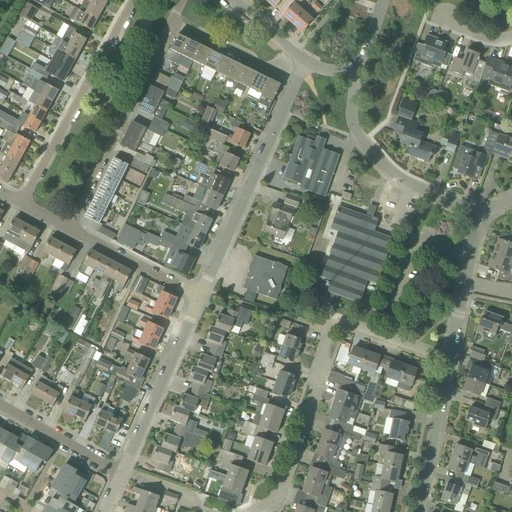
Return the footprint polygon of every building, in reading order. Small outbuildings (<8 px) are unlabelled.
[(83,0),(78,10),(97,20),(103,9),(86,0),(83,0)] [(108,0),(86,0),(103,9),(108,0)] [(265,0),(275,9),(282,0),(265,0)] [(295,0),(282,15),(292,24),(303,12),(297,7),(302,1),(301,0),(295,0)] [(29,22),(30,20),(37,9),(27,3),(19,16),(29,22)] [(322,8),(317,4),(315,3),(312,7),(318,12),(322,8)] [(91,31),(97,20),(78,10),(75,7),(69,18),(91,31)] [(313,21),(303,12),(292,24),(302,33),(313,21)] [(25,24),(21,31),(34,38),(38,32),(25,24)] [(78,35),(80,32),(70,27),(63,40),(80,50),(86,40),(78,35)] [(18,37),(31,44),(33,40),(20,33),(18,37)] [(182,56),(188,43),(189,40),(184,38),(183,41),(176,38),(178,35),(177,35),(174,41),(174,40),(173,42),(174,42),(170,50),(182,56)] [(427,35),(423,45),(425,46),(421,58),(415,56),(416,53),(413,61),(431,68),(432,66),(440,69),(442,64),(446,53),(443,53),(447,43),(446,43),(446,45),(438,42),(439,40),(427,35)] [(5,43),(11,47),(14,42),(8,38),(5,43)] [(75,61),(80,50),(63,40),(57,51),(75,61)] [(188,43),(182,56),(193,61),(199,49),(201,46),(200,46),(195,44),(194,46),(188,43)] [(69,71),(75,61),(57,51),(51,48),(48,53),(54,55),(51,61),(69,71)] [(204,67),(211,55),(212,52),(212,51),(211,52),(207,49),(206,52),(199,49),(193,61),(204,67)] [(481,80),(482,76),(487,64),(479,61),(479,58),(480,55),(466,50),(462,61),(454,58),(449,71),(463,76),(464,73),(473,76),(471,82),(479,85),(481,80)] [(213,78),(216,73),(222,60),(224,57),(223,57),(218,55),(217,58),(211,55),(204,67),(202,72),(213,78)] [(509,88),(511,80),(511,68),(496,63),(497,61),(489,58),(487,64),(482,76),(486,78),(489,79),(488,80),(509,88)] [(227,78),(233,66),(235,63),(234,63),(230,61),(228,63),(222,60),(216,73),(227,78)] [(63,82),(69,71),(51,61),(46,70),(34,63),(30,69),(47,79),(50,74),(63,82)] [(235,91),(236,89),(245,71),(246,68),(241,66),(240,69),(233,66),(227,78),(224,85),(225,86),(225,87),(233,91),(234,90),(235,91)] [(47,84),(46,85),(44,84),(47,79),(30,69),(30,70),(27,75),(27,76),(34,81),(29,89),(34,91),(52,101),(58,91),(47,84)] [(251,74),(245,71),(236,89),(242,92),(245,87),(250,89),(256,77),(258,74),(257,74),(252,72),(251,74)] [(166,87),(170,79),(157,72),(152,80),(166,87)] [(171,77),(170,79),(166,87),(168,87),(177,92),(178,92),(183,82),(171,77)] [(246,97),(258,102),(268,83),(269,80),(269,79),(269,80),(264,77),(263,80),(256,77),(250,89),(246,97)] [(274,86),(268,83),(258,102),(254,110),(252,114),(246,125),(252,129),(258,117),(263,119),(265,116),(273,101),(273,100),(275,96),(276,96),(277,94),(276,94),(281,85),(280,85),(275,83),(274,86)] [(149,86),(144,98),(166,109),(169,103),(161,100),(164,93),(149,86)] [(177,92),(168,87),(164,94),(174,99),(177,92)] [(0,99),(4,102),(8,94),(0,89),(0,99)] [(47,112),(52,101),(34,91),(28,102),(47,112)] [(194,91),(191,98),(201,102),(204,95),(194,91)] [(41,122),(47,112),(28,102),(12,93),(9,97),(25,106),(22,112),(41,122)] [(168,124),(163,121),(161,120),(166,110),(166,109),(144,98),(138,110),(152,117),(152,116),(154,117),(150,124),(164,131),(166,132),(169,126),(168,124)] [(218,99),(214,106),(212,109),(217,112),(222,114),(228,104),(218,99)] [(412,121),(417,106),(402,100),(396,116),(398,117),(395,125),(397,125),(396,128),(394,129),(393,132),(401,136),(399,143),(409,146),(406,154),(410,156),(412,155),(412,154),(415,155),(414,157),(429,162),(431,155),(434,156),(437,147),(421,142),(423,134),(415,131),(418,123),(412,121)] [(195,134),(210,141),(223,147),(226,142),(230,144),(230,145),(238,147),(238,146),(244,148),(250,134),(239,129),(241,123),(232,119),(229,126),(237,129),(233,137),(210,127),(217,112),(212,109),(207,107),(195,134)] [(0,119),(2,121),(18,130),(21,125),(35,133),(41,122),(22,112),(21,112),(17,119),(0,109),(0,119)] [(16,134),(18,130),(2,121),(0,125),(0,127),(7,131),(1,141),(6,143),(12,147),(13,146),(24,153),(30,142),(19,135),(18,136),(16,134)] [(126,134),(155,147),(160,137),(161,137),(164,131),(150,124),(147,130),(146,129),(132,122),(126,134)] [(440,145),(446,147),(444,151),(454,154),(460,136),(451,133),(450,134),(444,132),(440,145)] [(155,147),(126,134),(120,146),(134,153),(137,147),(152,154),(155,148),(155,147)] [(511,139),(499,135),(493,153),(501,156),(502,154),(511,157),(511,139)] [(298,136),(283,179),(300,185),(299,188),(316,194),(325,197),(340,155),(323,149),(324,146),(298,136)] [(229,149),(223,147),(210,141),(206,150),(219,155),(215,164),(233,172),(234,171),(238,161),(239,159),(227,153),(229,149)] [(19,163),(24,153),(13,146),(12,147),(6,143),(0,153),(7,157),(19,163)] [(472,178),(476,166),(483,168),(487,157),(474,152),(474,151),(460,146),(452,167),(459,170),(458,173),(472,178)] [(133,160),(137,162),(141,164),(145,166),(149,167),(153,158),(145,154),(144,156),(136,152),(132,159),(133,160)] [(13,174),(19,163),(7,157),(1,167),(13,174)] [(114,159),(99,188),(113,195),(128,166),(114,159)] [(222,196),(229,181),(219,176),(219,177),(213,174),(215,170),(205,165),(196,184),(206,189),(222,196)] [(0,180),(7,184),(13,174),(1,167),(0,168),(0,180)] [(99,224),(113,195),(99,188),(85,217),(99,224)] [(206,189),(200,203),(206,206),(205,206),(216,211),(222,196),(206,189)] [(141,190),(136,202),(145,205),(150,193),(141,190)] [(163,205),(188,216),(190,213),(193,214),(195,208),(183,202),(168,195),(163,205)] [(300,200),(292,197),(287,195),(285,202),(298,207),(300,200)] [(198,201),(186,196),(183,202),(195,208),(198,201)] [(283,240),(286,230),(293,211),(274,204),(271,214),(272,214),(269,222),(268,222),(265,231),(275,235),(274,237),(283,240)] [(339,207),(336,216),(331,230),(338,232),(322,280),(331,283),(326,298),(331,300),(333,294),(359,303),(367,280),(376,284),(392,238),(362,228),(366,216),(339,207)] [(196,214),(189,228),(205,235),(212,220),(201,216),(196,214)] [(14,218),(3,239),(16,246),(27,225),(14,218)] [(27,225),(16,246),(29,253),(40,232),(27,225)] [(125,225),(117,242),(123,245),(123,244),(133,249),(141,233),(125,225)] [(198,250),(205,235),(189,228),(184,241),(164,232),(160,239),(175,245),(186,250),(188,246),(198,250)] [(499,240),(494,254),(511,260),(511,237),(511,238),(511,239),(511,244),(499,240)] [(46,258),(54,262),(63,245),(50,238),(39,258),(45,261),(46,258)] [(76,251),(63,245),(54,262),(62,266),(60,270),(65,272),(76,251)] [(184,255),(186,250),(175,245),(173,251),(177,253),(172,267),(177,269),(177,270),(187,275),(188,274),(189,274),(190,274),(192,269),(192,268),(191,267),(194,259),(184,255)] [(90,277),(94,269),(101,255),(90,250),(79,271),(90,277)] [(497,279),(510,282),(511,276),(511,275),(508,274),(510,267),(511,267),(511,260),(494,254),(488,268),(501,272),(498,278),(497,278),(497,279)] [(104,275),(111,261),(101,255),(94,269),(103,274),(104,275)] [(26,271),(31,260),(24,256),(18,267),(26,271)] [(287,267),(282,265),(280,264),(278,263),(276,263),(274,263),(254,256),(253,261),(257,271),(255,272),(254,271),(250,269),(243,289),(247,290),(249,292),(254,294),(256,293),(276,300),(278,296),(279,294),(281,289),(281,287),(287,267)] [(38,264),(31,260),(26,271),(22,278),(29,282),(38,264)] [(109,277),(114,280),(121,266),(111,261),(104,275),(103,274),(100,282),(96,289),(93,295),(100,299),(109,283),(107,282),(109,277)] [(121,266),(114,280),(120,283),(116,290),(121,293),(131,271),(121,266)] [(78,272),(76,278),(85,282),(88,277),(78,272)] [(61,292),(68,279),(60,275),(52,291),(60,295),(61,292)] [(144,279),(138,276),(130,290),(137,293),(144,279)] [(68,279),(61,292),(68,296),(74,283),(68,279)] [(96,289),(100,282),(95,279),(91,286),(96,289)] [(159,286),(156,293),(161,296),(158,302),(172,309),(177,298),(162,292),(164,288),(161,287),(161,286),(159,286)] [(129,309),(136,312),(139,304),(129,300),(126,308),(129,309)] [(167,320),(172,309),(158,302),(155,309),(147,306),(145,310),(167,320)] [(71,329),(81,309),(74,306),(64,325),(71,329)] [(129,309),(126,308),(123,306),(120,312),(127,315),(129,309)] [(219,314),(214,327),(214,328),(226,332),(229,333),(232,326),(240,329),(243,322),(248,323),(252,312),(240,307),(238,313),(228,309),(226,316),(219,314)] [(501,327),(504,319),(501,318),(502,316),(501,314),(498,313),(496,314),(495,315),(485,312),(484,316),(485,317),(484,320),(480,319),(475,332),(482,335),(484,331),(495,335),(499,326),(501,327)] [(289,329),(291,323),(279,318),(277,324),(289,329)] [(81,319),(74,332),(81,336),(88,322),(81,319)] [(144,333),(158,340),(163,329),(141,319),(139,324),(146,327),(144,333)] [(213,343),(210,350),(223,354),(227,343),(222,341),(226,332),(214,328),(214,327),(211,326),(206,341),(213,343)] [(111,337),(122,342),(125,335),(114,330),(111,337)] [(153,350),(158,340),(144,333),(141,339),(134,336),(132,341),(153,350)] [(286,335),(282,346),(299,352),(301,344),(299,343),(300,339),(286,335)] [(113,349),(117,340),(110,337),(106,345),(113,349)] [(296,360),(299,352),(282,346),(278,358),(292,363),(293,359),(296,360)] [(91,360),(93,361),(97,352),(96,351),(97,351),(90,347),(75,376),(71,385),(77,388),(83,376),(91,360)] [(485,352),(471,347),(470,351),(471,352),(469,357),(483,362),(486,356),(484,355),(485,352)] [(361,369),(366,352),(353,348),(348,364),(345,371),(351,373),(353,366),(361,369)] [(133,357),(130,364),(145,370),(149,360),(128,350),(126,354),(133,357)] [(201,354),(196,367),(196,368),(208,372),(217,376),(222,363),(221,361),(220,361),(223,354),(210,350),(208,356),(201,354)] [(261,359),(273,363),(275,356),(264,352),(261,359)] [(379,357),(366,352),(361,369),(368,371),(366,378),(370,380),(364,395),(369,396),(371,397),(376,384),(382,368),(376,365),(379,357)] [(37,356),(32,365),(38,369),(44,360),(39,357),(37,356)] [(39,370),(45,373),(53,360),(48,356),(47,356),(39,370)] [(483,362),(469,357),(467,364),(472,366),(468,378),(484,384),(489,386),(492,378),(494,379),(498,368),(483,362)] [(1,376),(12,382),(22,365),(11,358),(1,376)] [(111,363),(100,358),(95,367),(107,372),(111,363)] [(271,369),(273,363),(261,359),(259,365),(271,369)] [(387,375),(399,379),(404,366),(392,361),(387,375)] [(140,381),(145,370),(130,364),(127,370),(120,367),(116,376),(132,383),(134,378),(140,381)] [(12,382),(22,389),(33,371),(22,365),(12,382)] [(192,390),(207,395),(212,382),(205,380),(208,372),(196,368),(196,367),(193,366),(188,381),(195,383),(192,390)] [(417,370),(404,366),(399,379),(397,388),(409,392),(417,370)] [(280,371),(276,383),(292,388),(295,381),(292,380),(294,376),(280,371)] [(71,385),(75,376),(69,373),(64,382),(71,385)] [(107,386),(106,386),(103,393),(109,395),(114,383),(116,377),(111,375),(109,380),(107,386)] [(42,400),(49,388),(52,382),(46,379),(46,378),(42,376),(31,394),(42,400)] [(340,386),(349,389),(353,391),(356,383),(343,378),(340,386)] [(468,378),(464,390),(480,396),(484,384),(468,378)] [(103,393),(106,386),(98,383),(93,395),(101,398),(103,393)] [(290,396),(292,388),(276,383),(272,395),(286,399),(287,395),(290,396)] [(376,384),(371,397),(378,400),(383,387),(376,384)] [(49,388),(42,400),(53,406),(64,388),(59,385),(55,392),(49,388)] [(254,394),(266,398),(268,393),(250,386),(248,392),(254,394)] [(64,411),(75,416),(81,402),(75,399),(78,391),(74,389),(64,411)] [(369,396),(364,395),(353,391),(349,389),(348,394),(338,391),(334,404),(357,412),(359,406),(358,405),(360,399),(367,401),(369,396)] [(184,394),(179,407),(178,408),(190,413),(193,414),(196,406),(206,409),(210,396),(207,395),(192,390),(190,396),(184,394)] [(86,421),(95,399),(85,394),(81,402),(75,416),(86,421)] [(254,394),(253,396),(251,395),(249,400),(252,401),(258,403),(264,404),(266,398),(254,394)] [(403,408),(406,401),(393,396),(391,404),(403,408)] [(484,405),(488,406),(498,410),(501,403),(487,398),(484,405)] [(384,410),(386,402),(376,400),(375,408),(384,410)] [(95,425),(105,430),(112,415),(115,409),(108,407),(109,405),(104,403),(95,425)] [(266,405),(264,404),(258,403),(255,413),(281,422),(285,410),(267,404),(266,405)] [(353,420),(353,418),(354,419),(357,412),(334,404),(329,418),(340,422),(338,428),(352,432),(354,426),(352,425),(354,420),(353,420)] [(177,423),(175,429),(193,436),(197,424),(195,423),(195,422),(187,420),(190,413),(178,408),(179,407),(175,406),(170,421),(177,423)] [(485,413),(470,407),(465,421),(473,423),(471,426),(484,431),(488,419),(494,422),(499,410),(498,410),(488,406),(485,413)] [(112,415),(105,430),(116,434),(126,413),(121,410),(118,418),(112,415)] [(389,439),(400,441),(400,442),(404,443),(405,438),(403,438),(404,434),(406,434),(406,433),(405,433),(405,430),(407,431),(409,422),(405,421),(406,414),(391,410),(389,419),(393,419),(389,439)] [(245,421),(243,427),(254,431),(257,426),(259,427),(258,427),(276,434),(281,422),(255,413),(254,413),(256,413),(252,424),(245,421)] [(368,424),(369,416),(358,413),(356,422),(368,424)] [(240,433),(252,437),(254,431),(243,427),(240,433)] [(320,442),(335,448),(336,448),(340,436),(354,440),(356,434),(352,432),(338,428),(336,434),(325,430),(320,442)] [(166,434),(161,447),(161,448),(172,452),(176,453),(179,445),(186,448),(186,447),(188,447),(193,449),(196,447),(200,448),(203,447),(205,441),(193,437),(193,436),(175,429),(172,436),(166,434)] [(10,435),(2,430),(0,433),(0,459),(1,460),(7,448),(3,446),(10,435)] [(364,440),(374,442),(376,434),(365,432),(364,440)] [(18,439),(10,435),(3,446),(7,448),(1,460),(9,464),(12,459),(19,447),(15,445),(18,439)] [(254,438),(252,437),(248,447),(251,448),(269,455),(273,443),(255,437),(254,438)] [(12,459),(19,463),(26,451),(30,454),(36,442),(28,438),(25,443),(22,449),(19,447),(12,459)] [(222,449),(228,452),(232,441),(226,439),(222,449)] [(26,451),(19,463),(27,467),(33,456),(37,458),(44,447),(36,442),(30,454),(26,451)] [(327,458),(325,465),(339,470),(341,463),(336,461),(341,450),(336,448),(335,448),(320,442),(316,454),(327,458)] [(377,464),(384,466),(399,469),(402,456),(391,454),(393,447),(380,445),(379,452),(380,452),(377,464)] [(452,457),(467,463),(474,466),(483,469),(487,457),(488,457),(491,450),(477,445),(474,452),(478,453),(476,458),(470,455),(472,451),(456,445),(452,457)] [(173,462),(169,461),(172,452),(161,448),(161,447),(158,446),(153,460),(159,463),(157,470),(168,474),(173,462)] [(27,467),(36,472),(42,461),(46,464),(53,452),(44,447),(37,458),(33,456),(27,467)] [(269,455),(251,448),(247,460),(265,466),(269,455)] [(218,455),(230,459),(232,453),(220,449),(218,455)] [(366,465),(368,455),(360,454),(359,464),(366,465)] [(230,459),(218,455),(215,461),(228,465),(230,459)] [(467,463),(452,457),(447,469),(463,475),(467,463)] [(497,473),(500,465),(488,461),(486,469),(497,473)] [(65,464),(61,472),(72,479),(70,483),(81,489),(86,481),(81,478),(83,474),(65,464)] [(322,486),(327,487),(331,476),(343,480),(346,473),(339,470),(325,465),(322,464),(320,471),(311,468),(307,480),(323,485),(322,486)] [(226,476),(244,483),(248,471),(230,465),(226,476)] [(396,482),(399,469),(384,466),(381,478),(374,477),(372,484),(384,486),(388,487),(389,481),(396,482)] [(361,481),(362,473),(355,471),(353,479),(361,481)] [(76,497),(81,489),(70,483),(72,479),(61,472),(56,480),(67,487),(65,491),(76,497)] [(4,476),(2,481),(0,484),(0,486),(5,489),(8,484),(10,479),(4,476)] [(240,494),(244,483),(226,476),(222,488),(240,494)] [(463,482),(471,486),(477,488),(480,481),(466,476),(463,482)] [(63,493),(60,498),(72,505),(76,497),(65,491),(67,487),(56,480),(51,488),(57,492),(58,490),(63,493)] [(308,501),(312,503),(326,507),(328,501),(322,494),(320,493),(322,486),(323,485),(307,480),(303,492),(309,494),(306,501),(308,501)] [(8,484),(5,489),(6,490),(12,494),(15,488),(18,484),(12,481),(10,486),(8,484)] [(455,504),(453,511),(456,511),(461,511),(467,496),(471,486),(463,482),(459,481),(457,487),(449,484),(447,490),(445,489),(441,500),(450,503),(450,502),(455,504)] [(508,493),(510,487),(494,481),(492,488),(508,493)] [(383,493),(384,486),(372,484),(371,491),(376,492),(373,505),(389,508),(392,495),(383,493)] [(15,488),(12,494),(18,497),(21,492),(23,493),(26,488),(20,485),(17,490),(15,488)] [(140,495),(138,501),(155,507),(159,496),(134,487),(132,492),(140,495)] [(163,499),(176,503),(179,497),(165,492),(163,499)] [(53,498),(48,507),(57,511),(60,511),(62,509),(66,511),(75,511),(78,508),(72,505),(60,498),(58,501),(53,498)] [(81,503),(87,506),(89,501),(84,498),(81,503)] [(95,505),(89,501),(87,506),(93,510),(95,505)] [(128,504),(126,509),(134,511),(159,511),(160,510),(155,508),(155,507),(138,501),(136,507),(128,504)] [(316,511),(324,511),(326,507),(312,503),(308,501),(305,508),(298,505),(295,511),(313,511),(316,511)]
